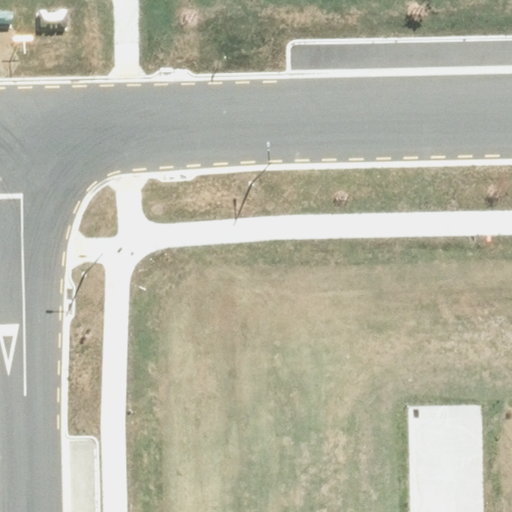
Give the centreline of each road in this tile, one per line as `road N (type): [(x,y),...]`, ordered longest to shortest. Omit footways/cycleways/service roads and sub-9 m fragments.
road 1 (residential): [(511,125),(21,142)]
road 2 (residential): [(32,511),(21,142)]
